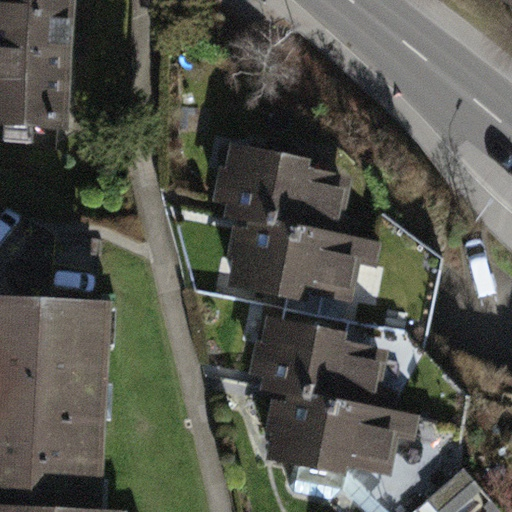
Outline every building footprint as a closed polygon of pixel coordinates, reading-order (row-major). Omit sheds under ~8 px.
[(79,0),(0,0),(0,119),(74,122),(79,0)] [(511,0),(505,0),(502,5),(511,12),(511,0)] [(349,178),(240,154),(225,227),(258,235),(334,251),(349,178)] [(334,251),(258,235),(242,307),(279,315),(351,331),(367,258),(334,251)] [(107,511),(116,318),(0,312),(0,511),(107,511)] [(351,331),(279,315),(264,388),(293,394),(373,411),(388,338),(351,331)] [(373,411),(293,394),(278,467),(387,490),(402,418),(373,411)]
